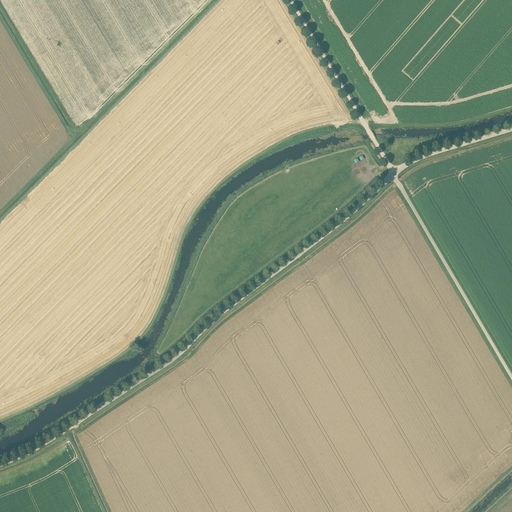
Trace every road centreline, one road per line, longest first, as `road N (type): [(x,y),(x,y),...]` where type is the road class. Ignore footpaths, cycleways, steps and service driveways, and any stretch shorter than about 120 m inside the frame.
road 1 (unclassified): [(0,464),(168,361),(393,174)]
road 2 (unclassified): [(511,377),(393,174)]
road 3 (track): [(393,174),(289,0)]
road 4 (unclassified): [(393,174),(511,128)]
